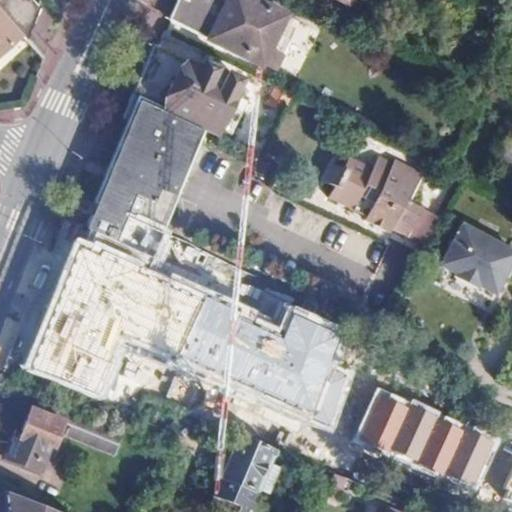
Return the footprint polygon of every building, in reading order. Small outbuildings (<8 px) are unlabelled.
[(0,0),(0,12),(15,29),(21,23),(24,21),(29,19),(35,8),(27,0),(0,0)] [(182,0),(172,22),(266,69),(291,18),(255,0),(182,0)] [(356,0),(335,0),(352,8),(356,0)] [(0,12),(0,51),(19,33),(15,29),(0,12)] [(291,18),(266,69),(277,75),(302,23),(291,18)] [(19,33),(21,36),(29,19),(24,21),(21,23),(15,29),(19,33)] [(157,50),(116,149),(186,178),(206,132),(217,137),(240,82),(207,65),(204,74),(157,50)] [(511,88),(485,74),(479,88),(511,105),(511,88)] [(285,94),(271,86),(265,99),(279,105),(285,94)] [(343,104),(336,119),(362,132),(370,118),(343,104)] [(116,149),(106,171),(177,200),(186,178),(116,149)] [(425,247),(439,219),(404,201),(417,174),(391,162),(378,187),(363,179),(366,172),(343,160),(336,173),(329,169),(322,185),(329,188),(324,200),(364,220),(363,223),(388,235),(391,230),(425,247)] [(106,171),(90,208),(160,239),(177,200),(106,171)] [(160,239),(90,208),(80,232),(91,236),(150,261),(160,239)] [(449,270),(469,230),(458,225),(438,265),(449,270)] [(492,241),(469,230),(449,270),(455,273),(454,276),(473,285),(480,264),(492,241)] [(73,252),(25,375),(99,401),(124,336),(310,413),(348,328),(289,304),(287,316),(150,261),(91,236),(80,232),(73,252)] [(511,256),(511,250),(492,241),(480,264),(473,285),(476,287),(477,283),(495,292),(511,256)] [(496,438),(380,391),(357,444),(475,490),(496,438)] [(128,439),(41,403),(36,415),(33,413),(20,441),(15,439),(6,459),(33,471),(43,450),(56,455),(68,429),(76,433),(72,441),(119,461),(128,439)] [(276,453),(238,437),(232,454),(222,449),(217,461),(227,465),(220,480),(217,478),(211,493),(250,509),(251,507),(247,505),(267,458),(273,461),(276,453)] [(511,472),(502,499),(511,503),(511,472)] [(52,511),(4,492),(6,511),(52,511)] [(248,511),(250,509),(211,493),(209,498),(236,510),(234,511),(248,511)]
